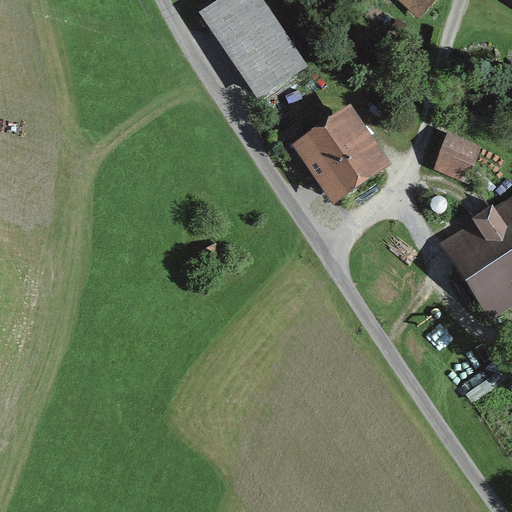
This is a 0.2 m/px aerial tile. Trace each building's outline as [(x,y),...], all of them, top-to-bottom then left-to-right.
[(306,72),(257,0),(230,0),(204,17),(261,102),(306,72)] [(437,0),(401,0),(420,18),(437,0)] [(349,121),(299,154),(334,206),(383,173),(349,121)] [(466,147),(435,136),(422,169),(453,181),(466,147)] [(493,316),(511,304),(511,203),(447,245),(493,316)] [(202,245),(187,253),(197,272),(212,264),(202,245)]
